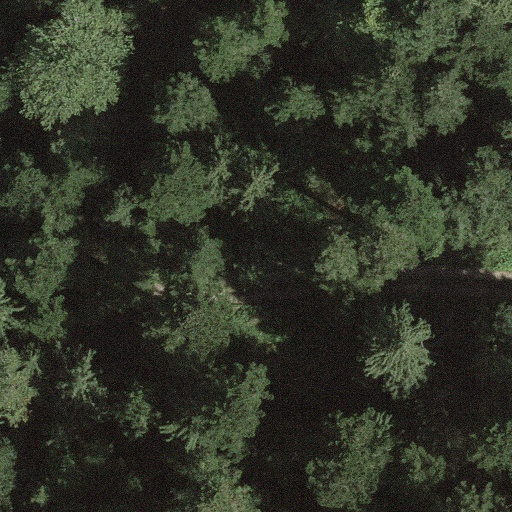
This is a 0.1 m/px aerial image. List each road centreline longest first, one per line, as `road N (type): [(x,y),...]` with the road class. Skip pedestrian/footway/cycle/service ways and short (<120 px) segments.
road 1 (track): [(0,359),(196,289),(511,284)]
road 2 (track): [(0,127),(198,76),(359,14),(430,0)]
